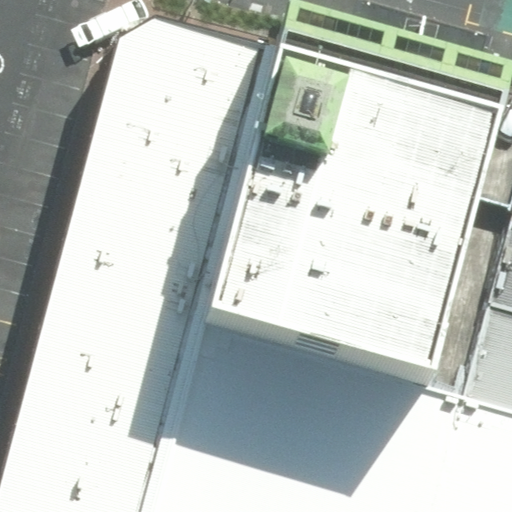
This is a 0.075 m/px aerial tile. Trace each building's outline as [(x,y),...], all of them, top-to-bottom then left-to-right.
[(152,511),(199,344),(277,61),(152,26),(113,47),(0,469),(0,511),(152,511)] [(199,344),(442,411),(469,313),(511,157),(511,97),(501,94),(284,35),(277,61),(199,344)] [(511,157),(469,313),(511,324),(511,157)] [(511,324),(469,313),(442,411),(511,430),(511,324)] [(152,511),(511,511),(511,430),(442,411),(199,344),(152,511)]
